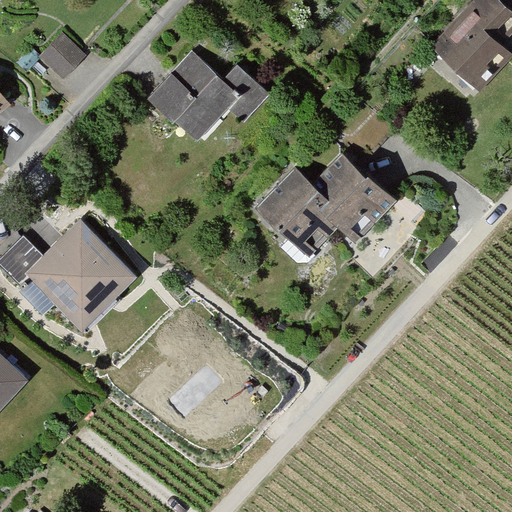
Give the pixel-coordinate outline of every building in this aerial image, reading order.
[(481,0),(436,48),(487,96),(511,69),(511,52),(509,49),(511,45),(511,9),(502,0),(481,0)] [(65,34),(43,59),(68,82),(91,57),(65,34)] [(199,55),(155,102),(207,150),(238,116),(254,130),(281,100),(247,69),(232,85),(199,55)] [(0,122),(20,105),(0,82),(0,122)] [(304,167),(260,211),(313,264),(347,230),(363,246),(403,206),(353,156),(323,186),(304,167)] [(26,237),(1,264),(27,288),(35,280),(92,335),(145,280),(84,221),(48,258),(26,237)] [(0,414),(32,379),(0,350),(0,414)]
